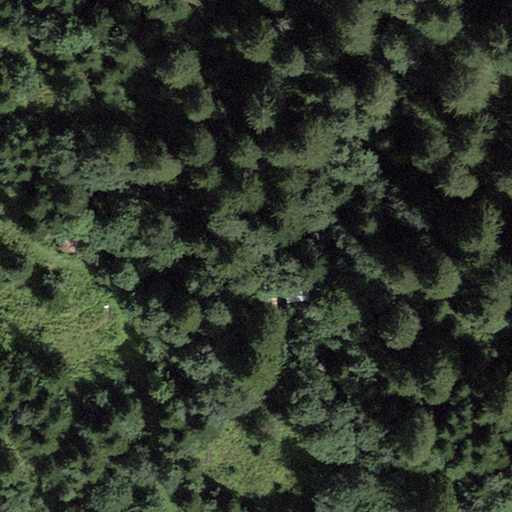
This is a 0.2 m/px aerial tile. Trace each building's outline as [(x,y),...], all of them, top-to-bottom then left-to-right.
[(105,157),(101,186),(126,190),(130,160),(105,157)] [(151,193),(155,163),(130,160),(126,190),(151,193)] [(57,211),(56,241),(86,242),(87,212),(57,211)] [(246,249),(251,279),(291,273),(286,243),(246,249)] [(300,251),(304,271),(325,267),(321,247),(300,251)] [(329,265),(303,295),(316,306),(342,275),(329,265)] [(326,301),(304,327),(325,345),(348,319),(326,301)] [(210,324),(204,353),(237,360),(243,331),(210,324)] [(350,354),(339,376),(351,382),(362,360),(350,354)] [(345,423),(344,450),(379,451),(380,424),(345,423)]
